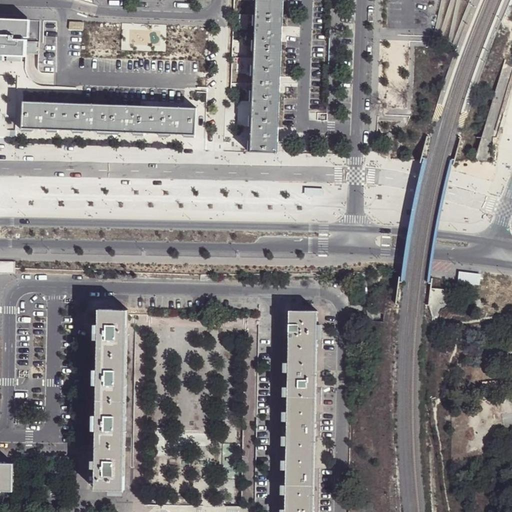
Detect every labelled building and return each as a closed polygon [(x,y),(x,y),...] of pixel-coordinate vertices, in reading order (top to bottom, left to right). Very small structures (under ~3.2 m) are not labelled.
[(284,3),(257,2),(255,53),(282,54),(284,3)] [(30,20),(0,19),(0,61),(26,61),(27,38),(29,38),(30,20)] [(282,54),(255,53),(252,104),(280,105),(282,54)] [(391,78),(390,85),(402,87),(403,79),(391,78)] [(23,131),(154,136),(194,137),(196,110),(25,103),(23,131)] [(280,105),(252,104),(250,154),(277,156),(280,105)] [(491,145),(480,144),(479,157),(490,158),(491,145)] [(478,287),(479,276),(457,274),(456,284),(478,287)] [(98,354),(126,355),(127,310),(99,309),(98,354)] [(288,361),(316,361),(317,312),(289,311),(288,361)] [(97,399),(125,400),(126,355),(98,354),(97,399)] [(287,410),(315,410),(316,361),(288,361),(287,410)] [(96,445),(125,445),(125,400),(97,399),(96,445)] [(286,459),(314,460),(315,410),(287,410),(286,459)] [(125,445),(96,445),(95,490),(124,490),(125,445)] [(285,509),(313,509),(314,460),(286,459),(285,509)] [(0,463),(0,491),(13,491),(13,464),(0,463)]
